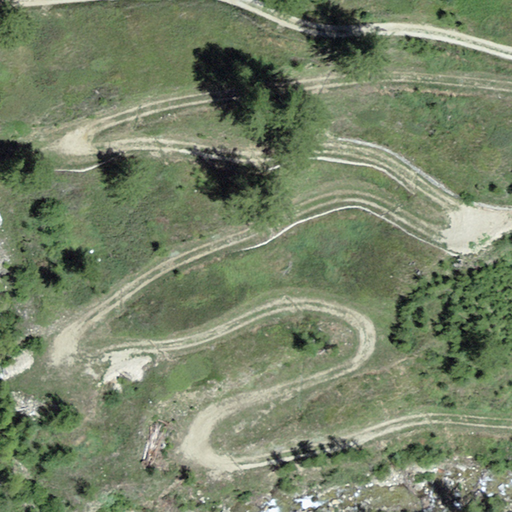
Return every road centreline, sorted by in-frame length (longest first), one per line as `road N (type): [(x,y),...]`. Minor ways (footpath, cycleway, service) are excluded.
road 1 (track): [(511,92),(406,81),(257,91),(165,106),(78,140),(90,149),(162,144),(217,155),(351,150),(401,169),(467,222),(455,237),(444,236),(373,201),(338,197),(171,263),(84,325),(80,337),(98,347),(168,344),(288,305),(315,305),(358,321),(367,341),(357,361),(207,417),(198,440),(212,462),(323,448),(406,422),(511,424)]
road 2 (track): [(511,54),(416,30),(323,32),(236,0)]
